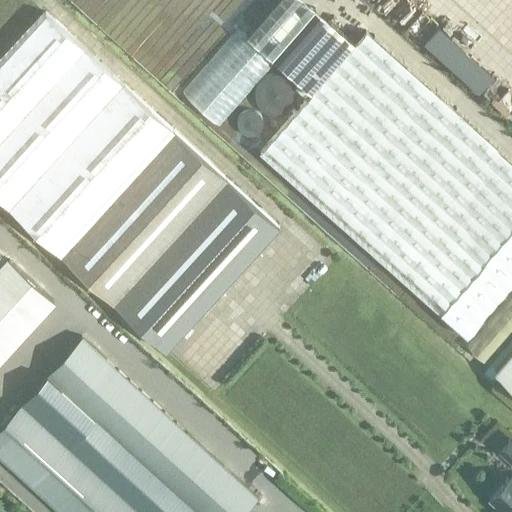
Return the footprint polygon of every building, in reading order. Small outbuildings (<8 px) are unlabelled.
[(511,158),(367,28),(356,40),(315,4),(271,53),(313,89),(259,151),(438,307),(511,225),(511,158)] [(0,59),(0,198),(165,350),(279,225),(45,10),(0,59)] [(182,92),(220,122),(269,60),(231,30),(182,92)] [(0,261),(0,360),(55,300),(6,255),(0,261)] [(511,284),(462,340),(486,362),(511,333),(511,284)] [(83,335),(47,374),(22,405),(0,428),(0,449),(68,511),(244,511),(259,495),(83,335)] [(511,353),(497,370),(511,383),(511,353)] [(511,437),(501,449),(511,459),(511,437)] [(511,511),(511,474),(491,497),(507,511),(511,511)]
